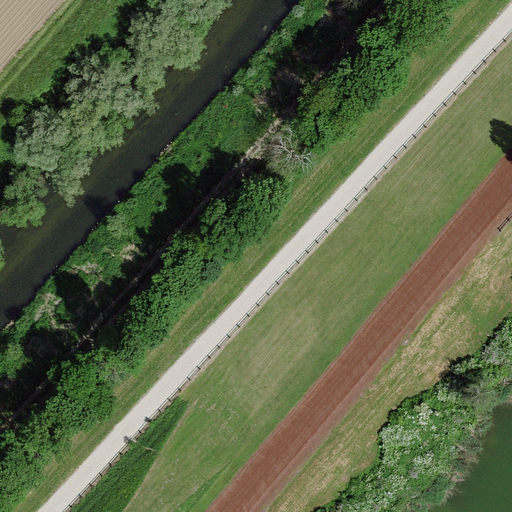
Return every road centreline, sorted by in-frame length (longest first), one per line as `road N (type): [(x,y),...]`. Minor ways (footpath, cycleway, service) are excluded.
road 1 (track): [(511,16),(49,511)]
road 2 (track): [(0,434),(387,0)]
road 3 (track): [(511,182),(242,511)]
